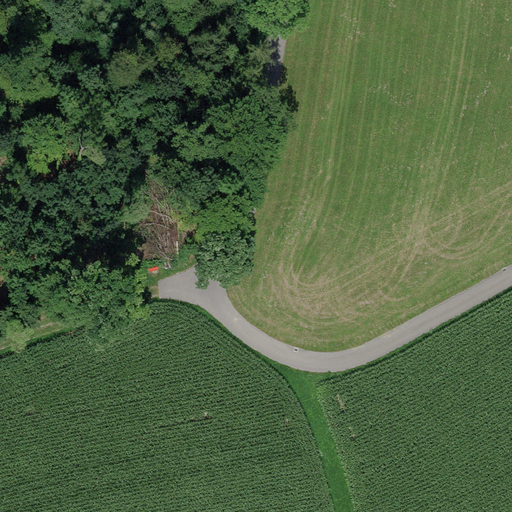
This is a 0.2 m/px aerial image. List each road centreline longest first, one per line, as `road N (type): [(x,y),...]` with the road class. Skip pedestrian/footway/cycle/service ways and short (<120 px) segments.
road 1 (residential): [(511,281),(348,364),(295,359),(245,333),(207,293),(255,193),(282,0)]
road 2 (track): [(207,293),(153,292),(0,345)]
